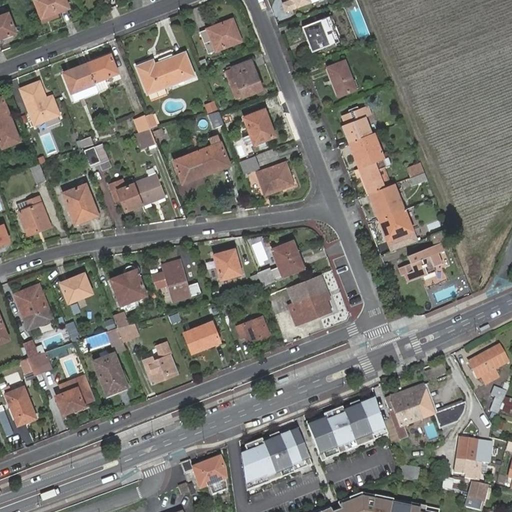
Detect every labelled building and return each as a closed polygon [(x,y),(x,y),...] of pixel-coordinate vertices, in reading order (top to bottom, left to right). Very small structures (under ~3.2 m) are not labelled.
[(34,0),(41,18),(69,7),(66,0),(34,0)] [(288,0),(284,0),(288,10),(292,9),(288,0)] [(288,0),(292,9),(315,0),(288,0)] [(353,14),(361,37),(368,35),(360,11),(353,14)] [(0,17),(0,39),(17,33),(9,14),(0,17)] [(337,14),(334,15),(343,41),(347,40),(337,14)] [(343,41),(334,15),(306,25),(315,51),(343,41)] [(234,28),(237,26),(234,17),(201,29),(210,52),(239,40),(234,28)] [(109,51),(60,71),(69,93),(118,73),(109,51)] [(163,62),(171,85),(194,76),(186,54),(163,62)] [(137,67),(147,93),(149,93),(152,100),(168,94),(165,87),(171,85),(163,62),(155,65),(153,61),(137,67)] [(237,78),(244,97),(264,90),(253,62),(228,72),(232,81),(237,78)] [(329,68),(339,96),(356,90),(346,62),(329,68)] [(239,99),(244,97),(237,78),(232,81),(239,99)] [(45,100),(39,83),(21,91),(34,125),(58,115),(51,98),(45,100)] [(0,149),(18,142),(0,95),(0,149)] [(216,110),(213,101),(203,104),(206,114),(216,110)] [(350,140),(351,143),(373,135),(367,119),(372,117),(368,107),(360,110),(355,112),(356,115),(353,116),(352,113),(351,114),(343,116),(346,125),(345,126),(345,127),(350,140)] [(355,112),(360,110),(359,108),(350,111),(351,114),(352,113),(353,116),(356,115),(355,112)] [(221,124),(216,110),(206,114),(211,127),(221,124)] [(247,120),(253,137),(256,145),(257,146),(275,139),(269,125),(272,123),(268,112),(247,120)] [(152,115),(146,117),(150,128),(155,126),(152,115)] [(146,117),(135,120),(140,133),(142,132),(151,130),(150,128),(146,117)] [(278,138),(272,123),(269,125),(275,139),(278,138)] [(156,143),(164,139),(159,128),(151,131),(156,143)] [(151,131),(151,130),(142,132),(147,147),(156,144),(156,143),(151,131)] [(362,170),(385,161),(375,134),(373,135),(351,143),(362,170)] [(89,136),(76,141),(78,148),(92,143),(89,136)] [(213,148),(198,153),(205,171),(219,165),(220,170),(230,166),(219,136),(210,139),(213,148)] [(256,145),(253,137),(244,140),(247,148),(256,145)] [(83,149),(90,167),(99,164),(101,170),(110,166),(101,142),(83,149)] [(205,171),(198,153),(174,162),(182,184),(192,181),(191,176),(205,171)] [(262,168),(258,157),(244,163),(247,174),(262,168)] [(388,168),(385,161),(362,170),(370,193),(385,188),(379,171),(388,168)] [(46,180),(39,163),(30,167),(36,184),(46,180)] [(255,175),(262,195),(291,184),(284,164),(255,175)] [(415,177),(426,172),(423,165),(412,170),(415,177)] [(392,185),(386,169),(379,171),(385,188),(392,185)] [(429,180),(426,172),(415,177),(410,178),(413,186),(429,180)] [(134,184),(142,205),(164,196),(156,175),(134,184)] [(125,211),(142,205),(134,184),(129,185),(127,180),(124,182),(123,179),(109,183),(113,192),(117,190),(125,211)] [(58,192),(72,225),(97,215),(82,182),(58,192)] [(380,218),(404,209),(394,184),(392,185),(385,188),(370,193),(380,218)] [(37,229),(50,224),(40,197),(28,202),(30,209),(20,212),(29,235),(38,231),(37,229)] [(422,210),(436,205),(434,199),(420,204),(422,210)] [(30,209),(28,202),(18,206),(20,212),(30,209)] [(412,230),(404,209),(380,218),(388,240),(412,230)] [(448,230),(444,219),(429,225),(433,236),(448,230)] [(435,243),(451,237),(448,230),(433,236),(435,243)] [(292,241),(271,249),(278,268),(282,276),(282,277),(303,268),(292,241)] [(413,262),(411,263),(397,268),(401,276),(404,275),(406,282),(436,272),(434,267),(443,264),(439,254),(445,252),(442,243),(425,249),(426,252),(412,257),(413,262)] [(408,256),(411,263),(413,262),(412,257),(426,252),(425,249),(408,256)] [(214,255),(220,279),(240,274),(235,254),(226,256),(225,253),(214,255)] [(177,259),(160,265),(172,300),(199,291),(195,282),(186,285),(177,259)] [(111,282),(120,307),(147,297),(137,270),(133,268),(129,269),(128,271),(127,273),(127,276),(111,282)] [(278,268),(270,271),(270,269),(257,274),(263,289),(276,284),(274,279),(282,276),(278,268)] [(61,283),(68,302),(91,294),(84,275),(61,283)] [(319,276),(288,289),(294,304),(288,306),(296,326),(330,312),(326,301),(329,300),(319,276)] [(28,331),(54,321),(39,285),(14,295),(28,331)] [(113,317),(118,328),(127,326),(122,313),(113,317)] [(0,318),(0,344),(9,340),(0,318)] [(104,320),(106,329),(114,327),(112,318),(104,320)] [(237,327),(240,336),(245,334),(249,342),(268,335),(262,318),(237,327)] [(127,326),(118,328),(123,342),(137,336),(133,324),(127,326)] [(186,334),(191,346),(199,343),(202,349),(217,344),(210,325),(186,334)] [(123,342),(118,328),(107,332),(116,353),(126,350),(123,342)] [(29,360),(38,357),(33,343),(24,347),(29,360)] [(141,361),(150,382),(154,381),(155,383),(179,373),(168,343),(157,347),(161,358),(154,361),(153,357),(141,361)] [(199,343),(191,346),(193,353),(202,349),(199,343)] [(498,346),(468,363),(476,379),(480,377),(485,385),(499,378),(494,369),(507,362),(498,346)] [(29,360),(28,361),(34,376),(51,370),(45,354),(38,357),(29,360)] [(93,362),(106,395),(126,387),(113,354),(93,362)] [(442,364),(423,372),(428,382),(446,375),(442,364)] [(56,397),(62,411),(66,409),(67,413),(75,410),(76,413),(86,409),(84,404),(95,400),(85,376),(74,380),(78,389),(63,395),(56,397)] [(74,380),(60,386),(63,395),(78,389),(74,380)] [(494,387),(490,395),(495,397),(490,411),(491,411),(498,414),(504,399),(507,392),(494,387)] [(412,389),(383,400),(389,416),(398,440),(406,437),(403,427),(433,415),(425,391),(414,395),(412,389)] [(7,397),(20,428),(37,421),(25,390),(7,397)] [(495,397),(490,395),(485,409),(490,411),(495,397)] [(373,397),(306,422),(322,463),(387,437),(373,397)] [(511,400),(506,399),(500,411),(511,414),(511,400)] [(439,427),(453,422),(459,419),(463,412),(464,405),(464,402),(433,415),(439,427)] [(495,420),(498,414),(491,411),(488,418),(495,420)] [(296,427),(241,449),(246,493),(312,466),(296,427)] [(491,446),(461,439),(456,459),(476,463),(487,465),(491,446)] [(210,486),(213,495),(227,490),(224,470),(220,458),(219,459),(218,456),(207,460),(208,463),(194,469),(194,470),(195,472),(201,489),(210,486)] [(456,459),(453,474),(473,478),(476,463),(456,459)] [(185,473),(194,470),(194,469),(191,461),(181,464),(185,473)] [(421,469),(397,464),(402,479),(418,481),(421,469)] [(442,477),(439,489),(457,493),(459,480),(442,477)] [(470,482),(463,506),(480,511),(487,486),(470,482)] [(186,483),(177,486),(180,493),(189,490),(186,483)] [(424,511),(357,497),(320,511),(424,511)]
